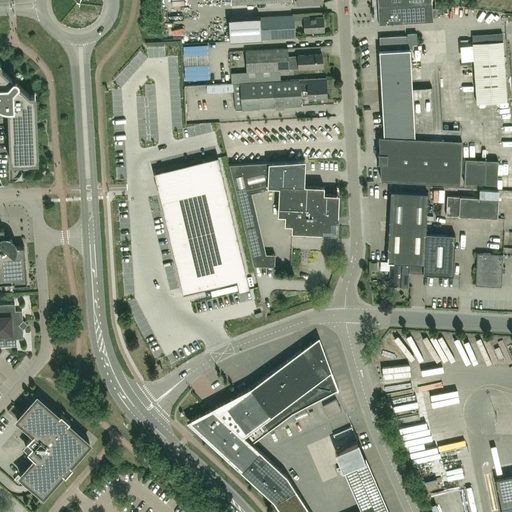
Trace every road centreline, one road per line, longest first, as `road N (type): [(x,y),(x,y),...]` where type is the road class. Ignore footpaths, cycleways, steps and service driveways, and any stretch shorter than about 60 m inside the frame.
road 1 (unclassified): [(346,316),(356,233),(343,0)]
road 2 (unclassified): [(139,414),(224,352),(307,320),(346,316)]
road 3 (unclassified): [(412,511),(370,411),(346,316)]
road 4 (tertiary): [(92,236),(86,37)]
road 5 (tertiary): [(70,39),(92,236)]
road 6 (tertiary): [(139,414),(100,339),(92,236)]
road 7 (unclassified): [(0,408),(45,345),(40,240)]
road 8 (unclassified): [(511,325),(346,316)]
road 9 (tertiary): [(241,511),(139,414)]
